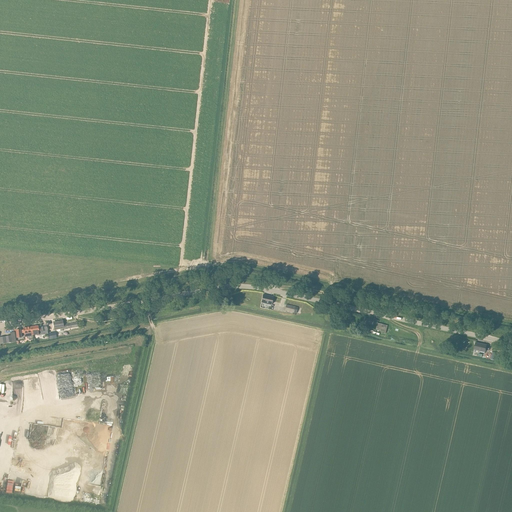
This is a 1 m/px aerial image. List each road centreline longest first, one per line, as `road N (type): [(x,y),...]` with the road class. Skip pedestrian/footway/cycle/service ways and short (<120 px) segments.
road 1 (unclassified): [(511,344),(238,285),(0,325)]
road 2 (track): [(198,264),(242,265),(511,324)]
road 3 (track): [(204,267),(0,303)]
